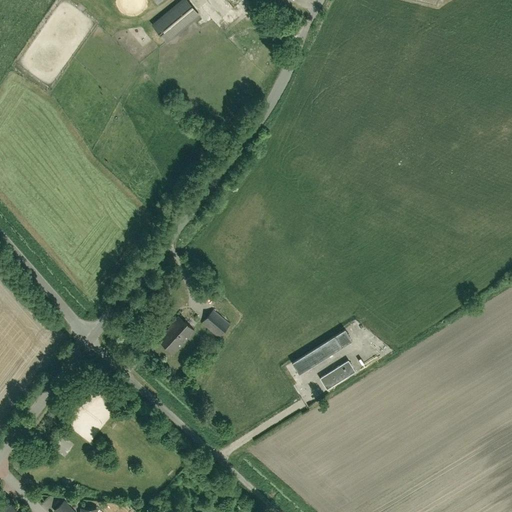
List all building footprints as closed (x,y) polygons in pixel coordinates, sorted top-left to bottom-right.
[(184,0),(154,25),(168,43),(201,16),(187,0),(184,0)] [(212,307),(199,320),(215,336),(228,324),(212,307)] [(173,353),(194,331),(178,316),(167,327),(169,329),(159,340),(173,353)] [(342,330),(288,363),(295,374),(349,341),(342,330)] [(346,360),(317,378),(325,389),(353,371),(346,360)] [(22,511),(8,497),(0,503),(0,511),(22,511)] [(52,509),(54,511),(75,511),(76,511),(63,499),(52,509)]
